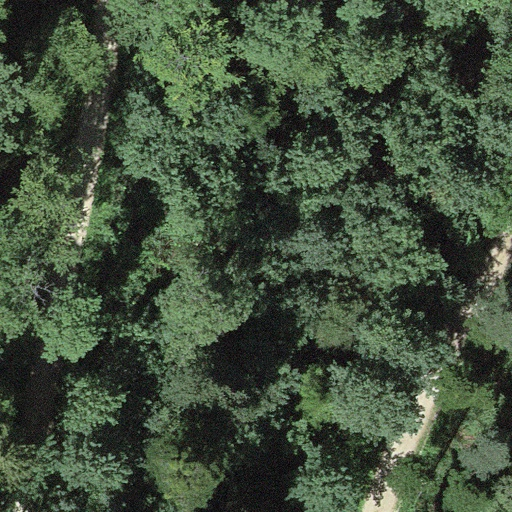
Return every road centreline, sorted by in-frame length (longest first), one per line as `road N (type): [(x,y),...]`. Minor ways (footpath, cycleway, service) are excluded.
road 1 (track): [(13,511),(86,103),(95,0)]
road 2 (track): [(511,244),(421,388),(371,511)]
